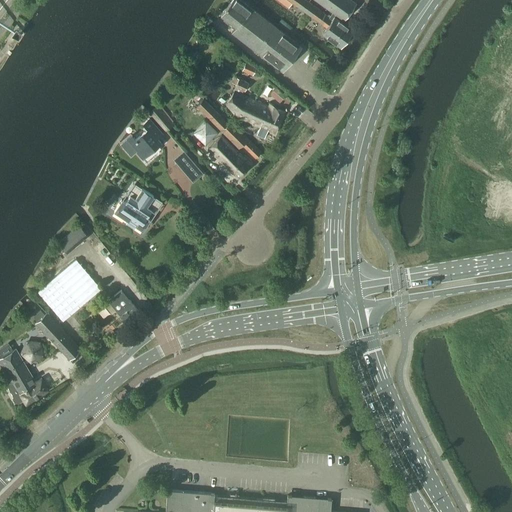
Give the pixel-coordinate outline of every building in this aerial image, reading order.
[(232,32),(283,71),(302,46),(241,0),(231,0),(221,14),(237,26),(232,32)] [(339,18),(332,12),(330,15),(329,14),(328,15),(307,0),(279,0),(289,7),(292,2),(326,27),(322,33),(323,34),(323,37),(326,39),(330,38),(341,46),(353,29),(338,19),(339,18)] [(316,0),(333,12),(332,12),(339,18),(340,17),(344,19),(356,2),(352,0),(316,0)] [(247,60),(243,69),(253,74),(257,65),(247,60)] [(242,94),(244,90),(245,91),(249,82),(239,78),(235,86),(234,90),(234,91),(226,103),(236,115),(260,126),(257,134),(265,137),(268,130),(275,133),(285,109),(270,103),(269,106),(242,94)] [(197,105),(239,148),(243,145),(256,157),(261,152),(230,121),(228,123),(219,113),(204,98),(197,105)] [(132,135),(122,144),(131,154),(136,150),(143,158),(161,142),(157,138),(163,133),(150,118),(144,123),(149,128),(136,139),(132,135)] [(245,155),(244,157),(221,135),(208,148),(239,177),(253,162),(245,155)] [(191,158),(184,150),(174,159),(180,167),(191,158)] [(204,173),(197,166),(187,175),(193,182),(204,173)] [(117,207),(114,210),(118,213),(129,220),(126,223),(134,228),(136,225),(143,230),(148,222),(150,220),(146,217),(152,209),(147,206),(154,195),(142,187),(137,184),(130,194),(125,202),(122,199),(117,207)] [(79,225),(58,243),(68,253),(88,236),(79,225)] [(76,258),(38,291),(63,320),(101,288),(76,258)] [(108,300),(127,323),(140,312),(122,289),(108,300)] [(41,310),(34,316),(38,320),(36,322),(70,358),(80,348),(47,312),(44,314),(41,310)] [(8,343),(0,348),(0,352),(3,356),(0,358),(0,359),(6,369),(14,382),(8,386),(13,395),(13,397),(15,401),(18,402),(24,399),(26,403),(38,396),(49,389),(42,377),(36,381),(26,364),(30,359),(31,360),(32,360),(42,354),(39,343),(39,342),(27,341),(22,352),(22,353),(27,357),(24,361),(16,348),(13,350),(8,343)] [(354,511),(331,510),(332,498),(288,494),(287,501),(236,496),(236,494),(230,493),(230,496),(215,495),(215,493),(171,489),(168,489),(165,511),(154,511),(141,511),(354,511)]
